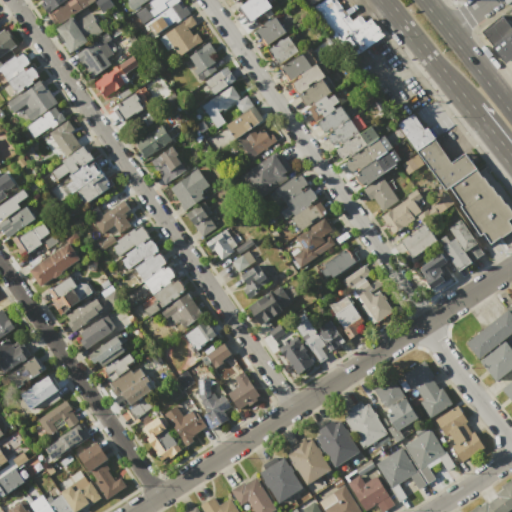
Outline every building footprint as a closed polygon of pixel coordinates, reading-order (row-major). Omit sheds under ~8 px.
[(39,0),(66,0),(46,14),(39,3),(41,2),(39,0)] [(47,15),(68,0),(93,0),(55,27),(47,15)] [(95,0),(110,0),(117,9),(112,12),(108,8),(103,11),(95,0)] [(146,0),(131,10),(126,2),(128,0),(146,0)] [(145,22),(141,16),(152,8),(148,2),(151,0),(179,0),(177,1),(158,14),(158,13),(145,22)] [(266,0),(271,7),(250,21),(240,6),(249,0),(266,0)] [(384,35),(351,59),(312,7),(318,3),(318,4),(323,0),(335,0),(351,20),(359,14),(365,22),(371,17),(384,35)] [(190,13),(176,22),(175,20),(152,35),(144,23),(158,14),(177,1),(182,8),(185,6),(190,13)] [(56,28),(76,14),(80,19),(91,11),(95,17),(98,16),(106,29),(71,53),(64,43),(65,41),(56,28)] [(511,30),(491,46),(480,31),(502,14),(506,19),(508,17),(511,21),(511,25),(511,26),(511,28),(511,30)] [(179,55),(173,46),(166,51),(158,38),(183,21),(183,20),(190,15),(196,23),(188,28),(193,35),(197,33),(202,40),(179,55)] [(268,44),(263,38),(261,39),(255,31),(265,24),(265,22),(267,20),(270,20),(275,17),(286,32),(268,44)] [(0,31),(4,29),(16,45),(0,55),(0,61),(2,64),(0,65),(0,31)] [(511,57),(504,64),(491,46),(511,30),(511,57)] [(280,63),(276,57),(274,58),(268,49),(288,36),(298,51),(280,63)] [(76,55),(95,42),(98,46),(105,42),(113,53),(106,58),(110,65),(91,78),(76,55)] [(200,81),(193,70),(196,67),(188,56),(209,42),(216,52),(211,55),(215,62),(212,64),(216,70),(200,81)] [(7,80),(0,69),(0,65),(17,54),(19,56),(24,52),(30,63),(23,67),(24,69),(7,80)] [(290,80),(286,73),(285,74),(281,67),(302,52),(311,66),(300,73),(290,80)] [(94,82),(102,77),(102,75),(106,72),(108,72),(113,69),(112,68),(119,63),(125,72),(124,73),(128,81),(104,97),(94,82)] [(299,93),(292,83),(302,77),(300,73),(311,66),(316,63),(325,76),(321,78),(316,82),(315,80),(308,85),(309,86),(304,90),(299,93)] [(39,76),(32,81),(33,83),(16,94),(7,80),(24,69),(26,71),(33,66),(39,76)] [(235,79),(213,94),(204,81),(226,66),(235,79)] [(313,103),(312,101),(306,106),(299,96),(306,92),(304,90),(309,86),(316,82),(321,78),(330,91),(313,103)] [(30,121),(23,111),(28,107),(26,104),(13,112),(6,102),(24,91),(25,92),(35,86),(34,84),(41,79),(57,103),(30,121)] [(201,105),(231,85),(239,97),(218,112),(225,122),(216,128),(201,105)] [(140,88),(151,104),(138,114),(136,111),(121,122),(111,108),(140,88)] [(323,116),(321,113),(318,115),(314,109),(317,107),(314,103),(325,95),(327,99),(334,94),(338,101),(332,105),(334,108),(323,116)] [(234,104),(246,95),(253,105),(241,113),(234,104)] [(234,140),(230,134),(231,133),(226,125),(254,105),(264,120),(234,140)] [(333,129),(331,127),(324,132),(317,123),(324,118),(323,116),(340,105),(349,118),(333,129)] [(65,119),(51,128),(50,127),(34,137),(26,126),(40,116),(41,118),(44,116),(42,115),(56,106),(65,119)] [(397,123),(413,113),(424,129),(427,127),(434,138),(416,151),(397,123)] [(342,144),(340,141),(332,146),(325,135),(350,118),(359,132),(342,144)] [(81,147),(65,158),(48,132),(67,120),(74,130),(71,132),(81,147)] [(195,125),(202,121),(208,129),(201,134),(195,125)] [(350,156),(349,154),(342,159),(336,150),(339,148),(338,147),(342,144),(359,132),(359,133),(374,123),(382,135),(378,137),(350,156)] [(134,143),(162,124),(167,132),(171,129),(172,126),(176,124),(178,124),(179,124),(184,131),(144,158),(134,143)] [(277,141),(267,148),(264,150),(250,159),(237,139),(253,129),(256,133),(263,128),(268,136),(272,134),(277,141)] [(191,133),(197,129),(204,138),(198,142),(191,133)] [(360,169),(358,168),(350,173),(343,163),(351,158),(350,156),(378,137),(387,151),(360,169)] [(434,138),(451,163),(465,153),(476,169),(449,187),(444,191),(416,151),(434,138)] [(57,179),(51,170),(63,163),(61,160),(65,158),(81,147),(83,145),(88,153),(89,152),(94,158),(87,163),(70,173),(69,171),(57,179)] [(172,146),(178,154),(176,155),(185,169),(164,184),(159,177),(159,174),(151,161),(172,146)] [(367,185),(365,182),(361,185),(354,176),(361,171),(360,169),(387,151),(392,147),(400,159),(395,163),(396,165),(367,185)] [(258,199),(253,192),(250,193),(239,177),(276,152),(279,157),(282,155),(291,169),(285,174),(286,176),(272,186),(274,189),(258,199)] [(401,164),(416,153),(423,163),(408,174),(401,164)] [(16,161),(22,157),(26,163),(21,167),(16,161)] [(102,172),(74,190),(71,192),(66,185),(72,181),(68,175),(70,173),(87,163),(88,165),(95,160),(102,172)] [(211,168),(221,161),(225,167),(215,174),(211,168)] [(197,168),(209,184),(202,189),(201,193),(204,197),(184,211),(179,205),(181,204),(170,188),(190,174),(189,173),(197,168)] [(476,169),(482,178),(483,177),(490,186),(491,185),(498,195),(499,194),(505,204),(507,203),(511,210),(511,217),(508,220),(511,226),(511,230),(501,237),(500,236),(490,243),(483,233),(480,235),(460,206),(462,205),(449,187),(476,169)] [(83,204),(74,190),(102,172),(109,182),(106,184),(109,188),(83,204)] [(285,202),(281,196),(273,201),(268,194),(295,176),(296,177),(301,174),(308,184),(300,189),(301,190),(285,202)] [(0,176),(6,186),(2,189),(8,197),(0,202),(0,176)] [(398,200),(382,210),(373,197),(369,200),(363,190),(382,177),(398,200)] [(0,204),(24,188),(29,195),(18,202),(21,207),(0,221),(0,204)] [(284,219),(280,212),(288,206),(285,202),(301,190),(303,193),(310,188),(317,197),(310,202),(311,204),(294,215),(293,213),(284,219)] [(393,234),(380,215),(408,197),(407,195),(416,189),(421,197),(414,201),(422,214),(393,234)] [(433,204),(447,194),(453,202),(439,213),(433,204)] [(119,232),(114,225),(102,233),(93,220),(126,198),(132,207),(125,212),(128,218),(127,218),(131,224),(119,232)] [(186,214),(205,201),(212,211),(207,215),(216,227),(202,237),(186,214)] [(326,212),(326,213),(318,218),(316,216),(311,220),(313,222),(300,231),(290,218),(294,215),(311,204),(312,206),(319,201),(326,212)] [(0,226),(0,222),(19,210),(27,205),(36,218),(7,237),(0,226)] [(428,209),(433,206),(438,213),(434,217),(428,209)] [(300,267),(292,256),(304,249),(295,236),(323,217),(332,230),(322,236),(324,239),(329,235),(334,243),(300,267)] [(455,237),(448,227),(461,219),(477,243),(476,243),(483,253),(471,261),(455,237)] [(42,221),(50,232),(39,239),(41,243),(21,257),(17,251),(19,249),(12,239),(20,234),(21,235),(42,221)] [(412,256),(400,239),(408,234),(410,236),(418,231),(416,229),(425,223),(437,240),(412,256)] [(150,236),(142,242),(135,247),(133,244),(118,255),(112,246),(117,243),(115,241),(134,228),(136,230),(143,225),(150,236)] [(225,228),(237,245),(232,248),(233,250),(220,259),(213,249),(211,250),(205,242),(225,228)] [(95,242),(102,238),(103,240),(111,234),(115,240),(101,250),(95,242)] [(47,249),(43,242),(53,235),(57,242),(47,249)] [(437,241),(445,235),(449,241),(455,237),(471,261),(457,271),(437,241)] [(127,269),(121,260),(126,256),(125,253),(135,247),(142,242),(144,244),(152,238),(160,250),(152,255),(144,260),(143,258),(127,269)] [(250,238),(253,243),(238,254),(234,249),(250,238)] [(68,242),(79,259),(62,270),(62,274),(56,277),(52,277),(40,285),(29,269),(68,242)] [(332,277),(330,274),(324,278),(319,271),(325,267),(323,263),(347,247),(349,251),(351,250),(358,260),(332,277)] [(231,261),(248,250),(255,260),(238,272),(231,261)] [(161,268),(142,280),(133,267),(144,260),(152,255),(154,257),(159,253),(166,262),(160,266),(161,268)] [(418,268),(441,253),(448,262),(444,265),(452,277),(445,281),(444,279),(432,288),(428,282),(431,280),(427,274),(423,275),(418,268)] [(269,281),(259,287),(261,290),(249,299),(242,289),(245,287),(243,285),(246,284),(240,276),(257,264),(269,281)] [(369,273),(347,288),(342,279),(364,264),(369,273)] [(152,294),(151,291),(146,294),(141,286),(145,283),(143,280),(163,267),(164,269),(168,266),(175,276),(170,280),(171,281),(152,294)] [(49,290),(71,276),(77,285),(79,283),(87,284),(92,292),(69,307),(70,308),(60,315),(53,304),(54,303),(51,299),(53,297),(49,290)] [(185,288),(178,293),(179,294),(148,315),(140,302),(152,294),(171,281),(178,277),(185,288)] [(371,325),(358,306),(362,303),(357,296),(354,299),(347,289),(364,277),(372,288),(369,290),(372,295),(378,291),(382,296),(383,294),(386,299),(384,300),(392,311),(371,325)] [(370,284),(378,279),(382,284),(374,290),(370,284)] [(248,306),(270,291),(271,292),(280,285),(291,301),(282,308),(283,310),(261,325),(248,306)] [(104,297),(113,291),(122,303),(112,310),(104,297)] [(203,315),(183,328),(178,321),(182,319),(176,310),(165,318),(160,311),(188,292),(203,315)] [(334,314),(335,314),(328,304),(336,302),(348,295),(353,302),(351,304),(360,317),(344,328),(334,314)] [(90,299),(92,303),(95,301),(102,312),(72,332),(66,322),(70,320),(66,314),(90,299)] [(465,343),(507,309),(505,307),(511,301),(511,332),(479,360),(465,343)] [(0,308),(1,308),(14,328),(0,337),(0,308)] [(79,332),(106,314),(118,332),(88,353),(79,340),(83,338),(79,332)] [(297,327),(301,325),(299,322),(306,318),(308,321),(310,319),(319,332),(326,343),(320,347),(327,357),(319,362),(304,339),(308,336),(306,334),(303,336),(297,327)] [(319,332),(321,330),(319,327),(329,320),(344,341),(331,350),(326,343),(319,332)] [(184,334),(202,322),(205,326),(209,324),(217,336),(195,351),(184,334)] [(274,340),(272,339),(271,338),(270,336),(269,335),(268,333),(268,331),(280,322),(285,329),(277,335),(279,337),(274,340)] [(120,333),(125,341),(121,344),(125,350),(102,366),(98,360),(94,363),(88,354),(120,333)] [(0,343),(8,338),(12,344),(17,341),(20,345),(22,343),(31,355),(26,358),(27,359),(23,362),(22,361),(5,373),(0,365),(0,343)] [(280,350),(296,339),(300,345),(302,344),(309,354),(307,355),(313,364),(297,375),(280,350)] [(505,341),(511,349),(511,368),(496,381),(480,361),(505,341)] [(232,354),(213,365),(206,354),(225,343),(232,354)] [(102,368),(117,358),(118,360),(128,353),(133,360),(126,365),(129,368),(108,382),(104,377),(106,375),(102,368)] [(6,376),(35,355),(44,369),(27,381),(26,379),(23,381),(24,383),(15,389),(6,376)] [(401,374),(423,360),(452,403),(429,417),(401,374)] [(120,395),(116,388),(113,389),(109,383),(117,377),(118,378),(129,370),(132,373),(140,367),(145,374),(133,382),(135,385),(120,395)] [(175,378),(187,370),(194,382),(183,389),(175,378)] [(238,410),(227,392),(238,385),(233,377),(244,370),(260,396),(256,398),(258,400),(248,406),(247,404),(238,410)] [(120,393),(128,405),(153,387),(145,375),(120,393)] [(48,376),(58,389),(55,391),(60,397),(49,405),(44,399),(30,410),(20,397),(33,387),(31,386),(44,376),(45,378),(48,376)] [(211,430),(202,416),(207,412),(200,402),(202,401),(198,395),(197,378),(210,378),(210,394),(214,392),(217,398),(224,394),(232,406),(223,411),(228,419),(211,430)] [(396,430),(373,394),(394,380),(417,416),(396,430)] [(511,381),(511,403),(510,401),(511,400),(503,389),(511,381)] [(127,409),(148,395),(155,405),(134,419),(127,409)] [(37,419),(66,400),(72,409),(71,409),(78,420),(68,427),(61,417),(52,423),(56,430),(48,436),(37,419)] [(343,418),(367,402),(388,433),(363,449),(343,418)] [(456,405),(483,447),(461,462),(434,420),(456,405)] [(163,414),(175,406),(182,416),(193,408),(205,427),(192,435),(196,441),(186,448),(163,414)] [(161,414),(167,424),(164,425),(180,450),(169,458),(168,455),(160,460),(146,439),(148,437),(141,427),(161,414)] [(334,466),(313,435),(339,418),(359,449),(334,466)] [(47,445),(78,424),(82,431),(84,429),(89,436),(75,446),(73,445),(55,457),(55,456),(48,460),(42,451),(48,446),(47,445)] [(428,429),(455,470),(430,486),(404,445),(428,429)] [(286,455),(311,438),(332,470),(307,486),(286,455)] [(96,442),(108,460),(105,462),(109,468),(107,470),(115,481),(120,477),(126,487),(107,499),(96,482),(97,481),(91,471),(89,472),(77,454),(96,442)] [(400,447),(422,482),(397,498),(374,464),(400,447)] [(22,452),(27,459),(16,465),(12,459),(22,452)] [(63,466),(59,460),(70,454),(74,460),(63,466)] [(279,503),(257,470),(281,454),(303,487),(279,503)] [(44,468),(50,464),(55,472),(48,476),(44,468)] [(394,505),(383,511),(365,511),(346,481),(369,467),(394,505)] [(0,477),(15,468),(24,481),(3,496),(0,491),(0,477)] [(75,511),(60,492),(74,482),(70,476),(79,470),(88,482),(89,481),(101,497),(87,507),(86,504),(75,511)] [(243,511),(230,491),(254,475),(275,507),(267,511),(243,511)] [(511,506),(504,511),(467,511),(477,505),(478,507),(486,501),(487,503),(497,496),(495,494),(502,489),(501,486),(511,479),(511,480),(511,506)] [(343,485),(361,511),(324,511),(318,501),(343,485)] [(61,494),(73,511),(33,511),(23,497),(27,494),(32,501),(41,494),(45,499),(50,496),(53,500),(61,494)] [(230,498),(238,511),(204,511),(200,505),(214,496),(219,504),(230,498)] [(8,511),(7,510),(11,507),(12,508),(20,502),(26,510),(28,509),(30,511),(8,511)] [(313,502),(319,511),(303,511),(302,509),(313,502)]
